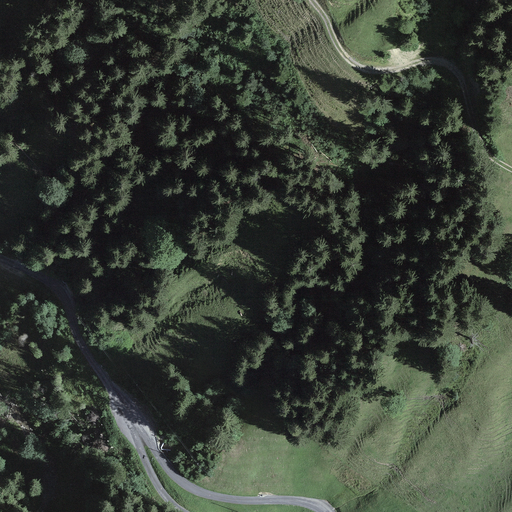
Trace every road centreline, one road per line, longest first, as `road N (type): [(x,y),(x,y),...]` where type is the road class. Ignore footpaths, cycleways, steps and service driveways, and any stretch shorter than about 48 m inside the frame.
road 1 (track): [(0,259),(57,288),(84,349),(181,480),(219,497),(306,502),(324,511)]
road 2 (track): [(511,169),(484,147),(455,69),(435,59),(389,72),(358,67),(310,0)]
road 3 (track): [(183,511),(155,481),(125,406)]
